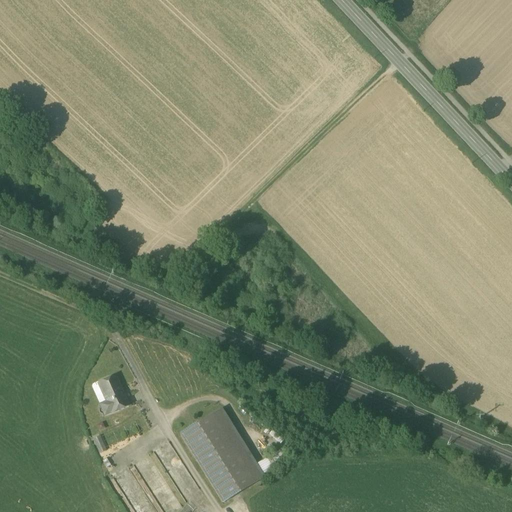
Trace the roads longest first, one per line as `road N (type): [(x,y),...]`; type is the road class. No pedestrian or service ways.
road 1 (primary): [(511,178),(342,0)]
road 2 (residential): [(217,511),(109,325)]
